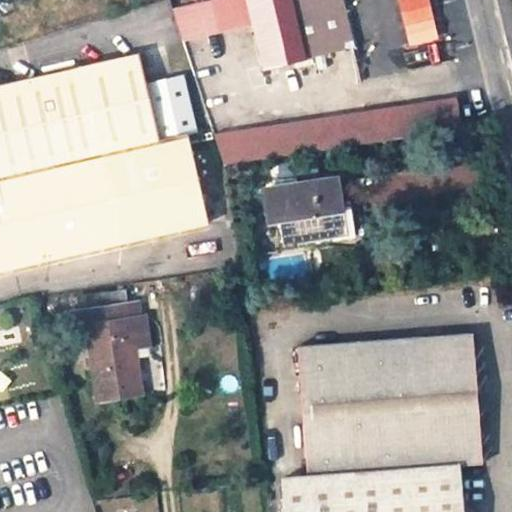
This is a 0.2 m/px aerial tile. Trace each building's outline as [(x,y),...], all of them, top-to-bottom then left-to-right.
[(247,0),(264,68),(300,59),(300,57),(286,0),(247,0)] [(322,0),(286,0),(300,57),(333,48),(322,0)] [(432,18),(428,0),(405,0),(398,2),(404,25),(432,18)] [(160,142),(139,55),(0,87),(0,271),(208,225),(187,135),(160,142)] [(214,135),(223,164),(463,127),(456,98),(214,135)] [(336,178),(263,190),(268,223),(278,221),(282,244),(322,239),(348,235),(344,210),(341,210),(340,202),(336,178)] [(364,233),(356,199),(340,202),(341,210),(344,210),(348,235),(364,233)] [(322,244),(361,249),(366,242),(364,233),(348,235),(322,239),(322,244)] [(80,298),(82,312),(127,305),(125,292),(80,298)] [(82,312),(72,313),(74,328),(86,326),(98,401),(141,395),(134,349),(130,320),(139,319),(137,304),(127,305),(82,312)] [(145,318),(139,319),(130,320),(134,349),(149,347),(145,318)] [(471,336),(297,348),(306,458),(464,440),(467,465),(481,465),(471,336)] [(285,511),(462,511),(459,466),(467,465),(464,440),(306,458),(308,478),(284,480),(285,511)]
